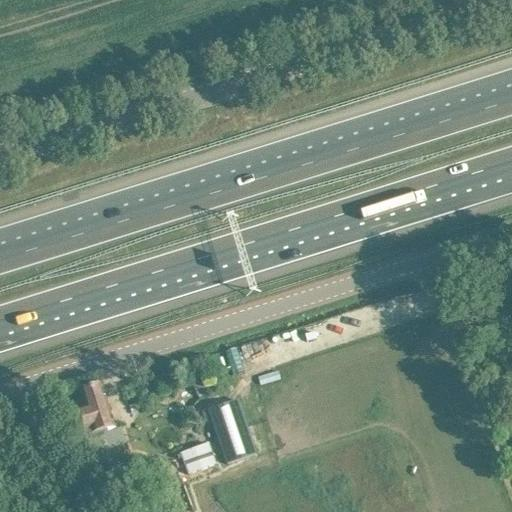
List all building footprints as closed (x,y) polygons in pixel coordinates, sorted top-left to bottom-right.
[(190,377),(198,398),(207,395),(200,373),(190,377)] [(76,411),(87,445),(110,437),(107,431),(115,428),(101,384),(79,391),(84,409),(76,411)] [(238,402),(209,412),(227,466),(256,456),(238,402)] [(99,479),(132,468),(124,444),(93,455),(99,479)] [(209,446),(181,457),(189,477),(216,466),(209,446)]
